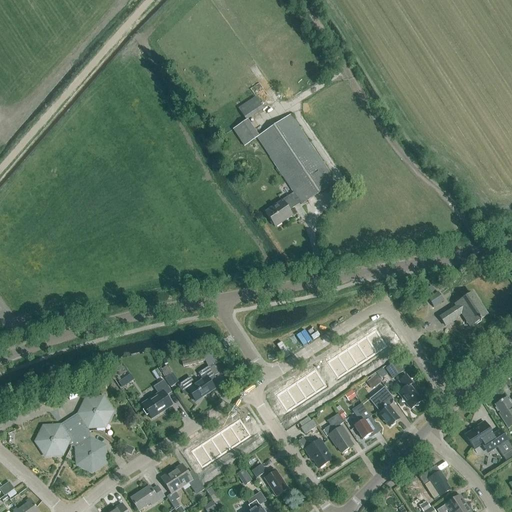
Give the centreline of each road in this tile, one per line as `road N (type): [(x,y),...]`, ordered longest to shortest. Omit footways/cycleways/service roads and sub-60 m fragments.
road 1 (tertiary): [(222,298),(511,247)]
road 2 (residential): [(263,380),(380,309),(394,316),(452,401)]
road 3 (tertiary): [(0,359),(100,324),(222,298)]
road 4 (residential): [(75,511),(251,391)]
road 5 (residential): [(330,511),(251,391)]
